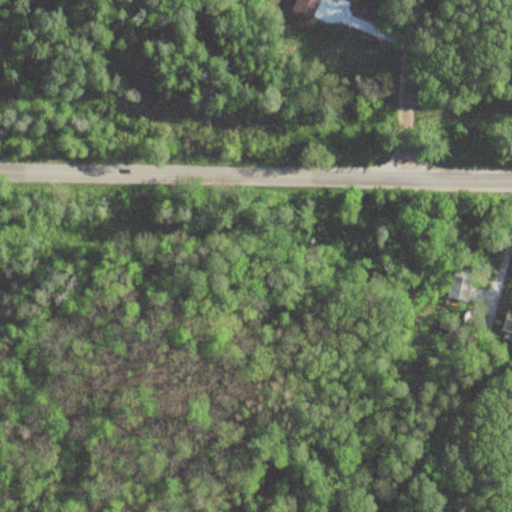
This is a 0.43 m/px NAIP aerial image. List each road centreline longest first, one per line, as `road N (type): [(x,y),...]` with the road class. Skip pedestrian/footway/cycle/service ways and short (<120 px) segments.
road 1 (residential): [(0,173),(511,181)]
road 2 (residential): [(402,180),(406,0)]
